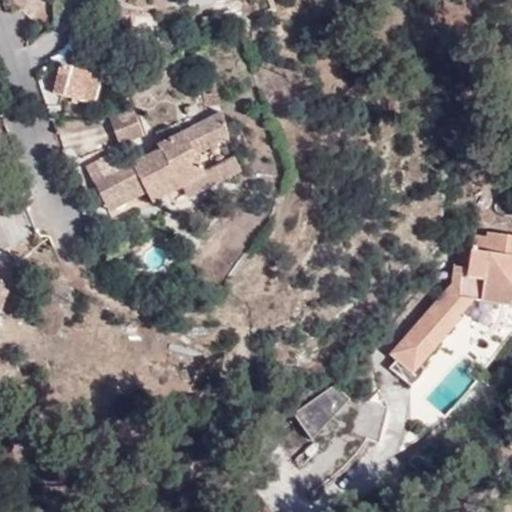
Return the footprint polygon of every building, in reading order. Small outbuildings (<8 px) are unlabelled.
[(73,102),(86,76),(64,65),(52,91),(73,102)] [(102,83),(86,76),(73,102),(89,111),(102,83)] [(117,113),(94,119),(102,149),(124,144),(117,113)] [(210,126),(167,141),(178,166),(213,153),(210,126)] [(137,157),(97,175),(77,183),(85,203),(124,187),(126,195),(129,206),(160,193),(186,183),(185,181),(178,166),(167,141),(135,153),(137,157)] [(77,183),(97,175),(89,157),(70,166),(77,183)] [(215,170),(185,181),(186,183),(160,193),(165,204),(217,186),(215,170)] [(124,187),(85,203),(88,211),(126,195),(124,187)] [(511,235),(483,234),(482,252),(466,250),(466,268),(452,268),(450,288),(394,357),(415,374),(472,303),(505,304),(511,297),(511,235)] [(0,312),(14,266),(0,264),(0,312)] [(351,399),(336,383),(291,413),(313,441),(351,399)] [(350,433),(377,440),(385,407),(359,400),(350,433)]
